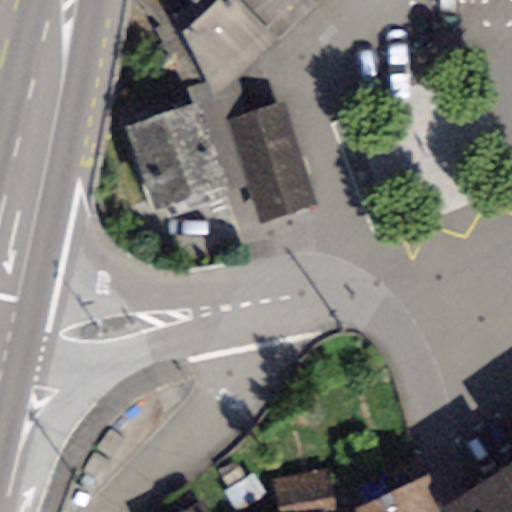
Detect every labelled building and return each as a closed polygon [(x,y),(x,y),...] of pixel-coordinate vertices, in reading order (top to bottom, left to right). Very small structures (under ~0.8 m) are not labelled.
[(309,0),(186,0),(205,18),(182,41),(211,106),(309,0)] [(280,105),(227,122),(259,226),(313,210),(280,105)] [(193,115),(121,138),(148,224),(220,201),(193,115)] [(511,511),(511,477),(459,511),(511,511)] [(429,511),(422,486),(369,511),(429,511)]
